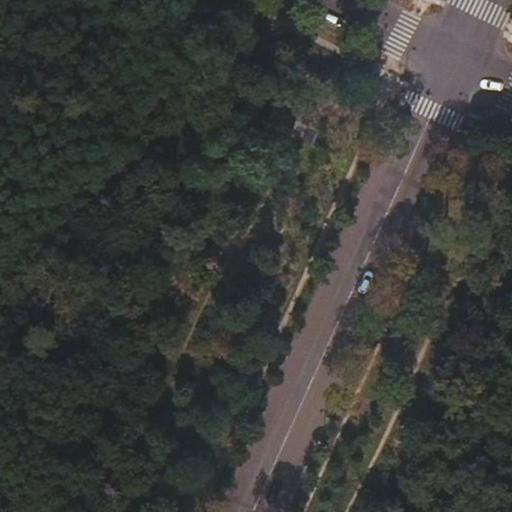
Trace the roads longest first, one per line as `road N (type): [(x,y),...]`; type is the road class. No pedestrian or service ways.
road 1 (secondary): [(251,511),(454,60)]
road 2 (secondary): [(454,60),(339,0)]
